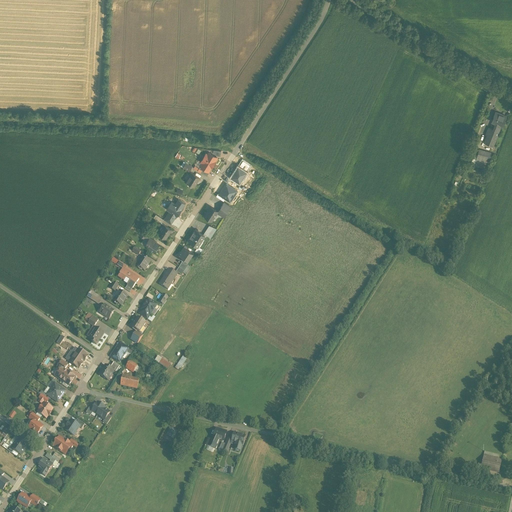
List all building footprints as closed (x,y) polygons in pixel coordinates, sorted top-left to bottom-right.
[(505,116),(494,112),(490,124),(501,128),(505,116)] [(489,127),(483,142),(494,146),(499,132),(489,127)] [(212,154),(209,152),(207,154),(206,153),(203,158),(214,164),(215,162),(215,161),(217,157),(216,157),(212,154)] [(490,154),(478,152),(475,167),(487,170),(490,154)] [(203,168),(208,171),(209,171),(211,167),(212,167),(214,164),(203,158),(201,162),(202,163),(200,166),(203,168)] [(239,167),(246,171),(250,165),(243,160),(239,167)] [(192,166),(186,163),(183,167),(189,171),(192,166)] [(200,177),(191,172),(189,175),(190,176),(186,182),(194,187),(200,177)] [(156,204),(148,199),(144,206),(151,211),(156,204)] [(182,208),(172,201),(167,209),(177,216),(182,208)] [(225,201),(218,211),(217,213),(224,217),(232,206),(225,201)] [(218,211),(211,206),(204,216),(212,221),(217,213),(218,211)] [(172,229),(165,225),(161,230),(162,231),(160,235),(166,239),(172,229)] [(209,225),(203,234),(205,235),(206,234),(211,238),(217,228),(209,225)] [(203,234),(195,229),(188,240),(198,246),(205,235),(203,234)] [(145,245),(154,251),(159,244),(153,240),(154,240),(150,238),(145,245)] [(203,249),(198,246),(195,251),(200,254),(203,249)] [(193,253),(184,247),(177,257),(186,264),(193,253)] [(151,262),(143,257),(137,266),(145,272),(147,268),(151,262)] [(139,279),(125,270),(127,267),(120,262),(117,266),(123,269),(120,274),(118,277),(124,281),(126,278),(131,281),(128,285),(133,289),(136,284),(139,279)] [(188,266),(183,263),(176,273),(181,276),(188,266)] [(177,275),(169,269),(167,272),(168,273),(159,285),(167,290),(174,279),(175,279),(177,275)] [(119,286),(114,283),(110,289),(115,292),(119,286)] [(103,299),(91,291),(87,297),(99,305),(103,299)] [(120,291),(113,301),(121,307),(128,297),(120,291)] [(168,298),(164,295),(159,302),(163,305),(168,298)] [(157,305),(149,300),(139,314),(147,319),(150,315),(157,305)] [(114,312),(105,305),(100,313),(105,317),(109,320),(114,312)] [(89,322),(88,323),(94,327),(99,320),(93,316),(89,322)] [(138,318),(131,327),(140,333),(146,323),(138,318)] [(96,328),(90,338),(93,341),(97,343),(104,333),(96,328)] [(142,336),(136,332),(131,340),(138,344),(142,336)] [(128,349),(120,343),(111,357),(119,363),(128,349)] [(70,363),(79,369),(82,364),(82,363),(83,361),(84,361),(88,356),(84,354),(84,353),(82,352),(81,352),(79,350),(70,363)] [(158,357),(155,361),(167,369),(170,365),(158,357)] [(57,367),(60,369),(61,368),(64,370),(68,365),(67,364),(62,361),(57,367)] [(141,368),(130,361),(126,368),(133,373),(134,372),(137,374),(141,368)] [(110,369),(114,371),(114,372),(116,373),(120,367),(114,363),(110,369)] [(110,369),(106,365),(99,375),(108,381),(114,372),(114,371),(110,369)] [(64,370),(61,368),(60,369),(59,370),(55,376),(57,378),(58,379),(60,380),(61,380),(69,386),(75,378),(74,377),(75,376),(68,372),(67,372),(64,370)] [(139,380),(122,376),(120,386),(137,389),(139,380)] [(51,390),(62,397),(66,392),(55,384),(51,390)] [(58,403),(62,397),(51,390),(47,395),(58,403)] [(49,400),(42,395),(39,398),(40,399),(38,402),(41,405),(44,401),(47,404),(49,400)] [(105,408),(98,403),(94,408),(92,412),(93,412),(104,420),(105,420),(108,416),(110,413),(105,409),(105,408)] [(53,410),(44,404),(42,407),(42,406),(39,410),(40,410),(38,413),(46,419),(48,416),(49,417),(52,413),(51,413),(53,410)] [(90,416),(93,412),(92,412),(94,408),(91,406),(86,413),(90,416)] [(29,419),(34,422),(29,429),(32,431),(32,432),(34,433),(35,433),(37,435),(43,427),(37,423),(40,419),(33,414),(29,419)] [(111,418),(108,416),(105,420),(104,420),(103,423),(107,425),(111,418)] [(85,424),(77,419),(75,423),(80,427),(79,428),(82,429),(85,424)] [(67,427),(65,430),(73,436),(79,428),(80,427),(75,423),(71,421),(69,424),(67,427)] [(170,428),(167,436),(174,439),(177,432),(170,428)] [(227,432),(217,429),(214,438),(214,439),(219,440),(224,442),(227,432)] [(232,440),(231,444),(234,445),(233,450),(241,452),(242,446),(245,437),(234,434),(232,440)] [(64,440),(60,437),(58,440),(57,441),(55,443),(55,444),(53,447),(66,455),(69,450),(70,451),(73,447),(76,449),(79,445),(72,440),(70,443),(65,440),(64,440)] [(215,450),(219,440),(214,439),(214,438),(212,437),(210,441),(208,447),(215,450)] [(27,448),(28,446),(18,439),(15,444),(25,451),(27,448)] [(230,445),(231,444),(232,440),(228,439),(225,445),(222,450),(227,452),(230,445)] [(25,451),(15,444),(11,448),(11,449),(14,451),(21,456),(22,454),(23,454),(25,451)] [(485,453),(481,469),(499,473),(501,461),(498,460),(499,456),(485,453)] [(49,463),(44,459),(39,466),(44,469),(41,474),(45,477),(53,465),(49,463)] [(5,473),(0,470),(0,488),(3,491),(8,483),(2,478),(5,473)] [(31,499),(23,494),(17,502),(18,502),(18,503),(21,505),(22,505),(27,508),(30,504),(36,507),(41,500),(33,495),(31,499)]
